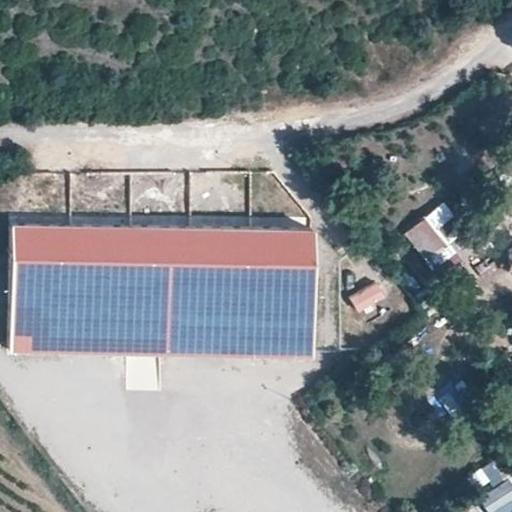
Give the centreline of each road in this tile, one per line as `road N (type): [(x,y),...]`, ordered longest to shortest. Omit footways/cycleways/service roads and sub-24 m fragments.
road 1 (track): [(511,33),(403,102),(277,133),(0,131)]
road 2 (track): [(345,511),(301,465),(291,432),(293,391),(321,354),(331,308),(330,236),(312,200),(290,185),(277,133)]
